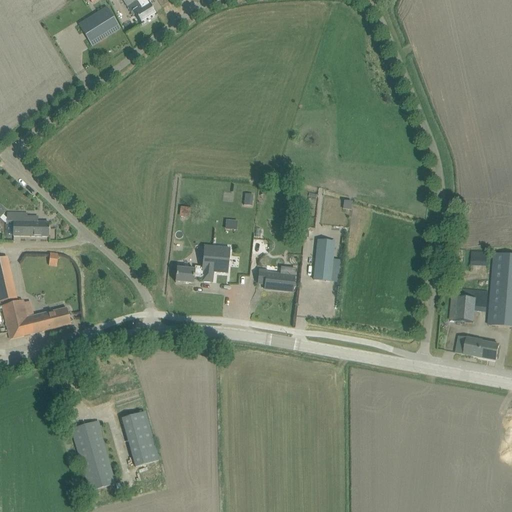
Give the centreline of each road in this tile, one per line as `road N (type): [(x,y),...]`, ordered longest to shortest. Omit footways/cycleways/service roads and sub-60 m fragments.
road 1 (unclassified): [(421,367),(439,175),(366,0)]
road 2 (unclassified): [(88,233),(21,172),(17,147),(213,0)]
road 3 (tertiary): [(421,367),(245,335),(151,333)]
road 4 (tertiary): [(151,333),(0,366)]
road 5 (unclassified): [(151,333),(143,289),(88,233)]
